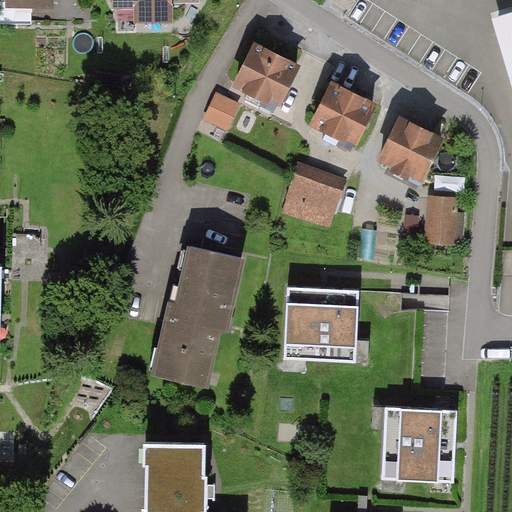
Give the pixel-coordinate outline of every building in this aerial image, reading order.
[(135,25),(174,24),(174,6),(173,0),(114,0),(115,11),(134,10),(135,25)] [(511,17),(492,23),(511,90),(511,17)] [(297,66),(250,43),(229,86),(276,109),(297,66)] [(373,107),(327,83),(306,124),(352,148),(373,107)] [(216,93),(203,119),(226,130),(239,104),(216,93)] [(439,141),(393,118),(372,160),(418,183),(439,141)] [(348,181),(296,165),(280,216),(332,231),(348,181)] [(457,199),(426,198),(423,245),(455,247),(457,199)] [(171,305),(163,303),(147,377),(202,389),(214,336),(221,337),(237,264),(182,252),(171,305)] [(290,362),(362,363),(363,281),(291,280),(290,362)] [(383,367),(327,363),(324,416),(379,420),(383,367)] [(403,481),(458,485),(462,428),(406,425),(403,481)] [(203,511),(205,446),(148,446),(147,511),(203,511)]
